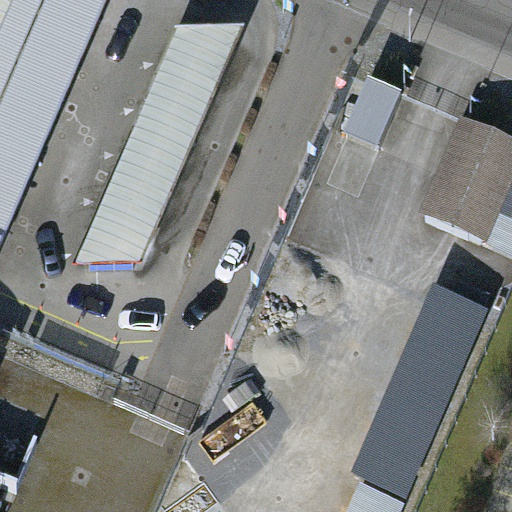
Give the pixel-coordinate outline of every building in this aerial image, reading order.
[(0,0),(0,232),(97,0),(0,0)] [(233,38),(159,39),(66,269),(131,278),(233,38)] [(367,83),(352,130),(375,138),(391,90),(367,83)] [(511,164),(511,153),(451,128),(413,219),(478,246),(511,164)] [(405,511),(489,305),(436,284),(343,511),(405,511)]
